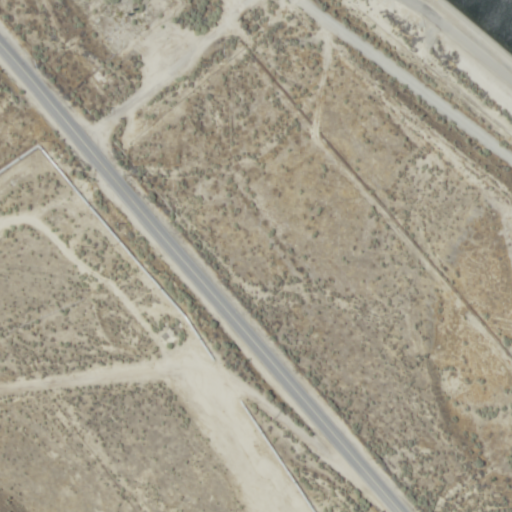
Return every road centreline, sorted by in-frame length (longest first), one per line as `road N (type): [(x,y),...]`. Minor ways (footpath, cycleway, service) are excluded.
road 1 (tertiary): [(407,511),(0,46)]
road 2 (residential): [(298,0),(511,162)]
road 3 (track): [(0,385),(45,389),(177,511)]
